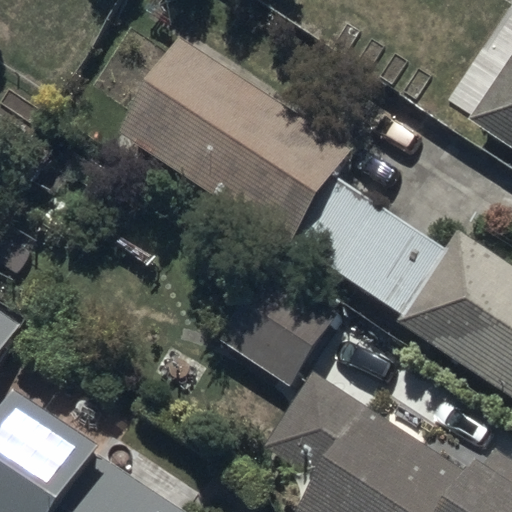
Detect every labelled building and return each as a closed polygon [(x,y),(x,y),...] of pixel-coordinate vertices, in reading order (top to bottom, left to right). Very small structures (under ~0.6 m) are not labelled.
[(492,105),(478,127),(511,149),(511,18),(507,15),(460,83),(492,105)] [(408,324),(406,326),(511,398),(511,262),(470,234),(456,254),(352,183),(367,161),(193,41),(127,139),(298,256),(301,251),(408,324)] [(346,314),(275,270),(228,347),(299,391),(346,314)] [(0,306),(0,382),(34,328),(0,306)] [(392,394),(379,415),(323,379),(276,452),(329,487),(312,511),(511,511),(511,459),(505,456),(487,484),(429,447),(443,427),(392,394)] [(188,511),(36,405),(0,456),(0,511),(188,511)]
